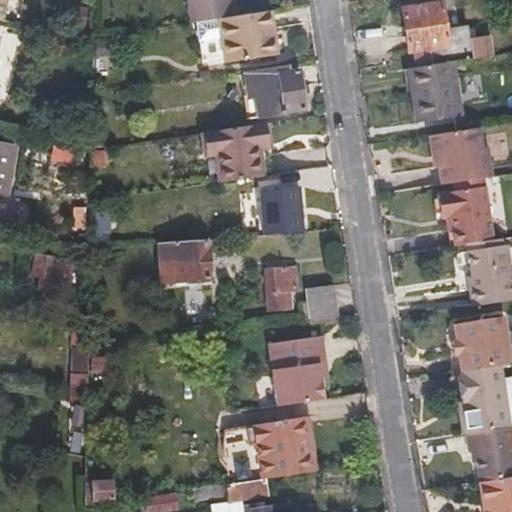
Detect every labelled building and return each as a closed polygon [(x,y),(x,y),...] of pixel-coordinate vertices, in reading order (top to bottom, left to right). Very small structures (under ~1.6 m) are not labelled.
[(187,0),(191,25),(217,20),(234,18),(230,0),(187,0)] [(400,11),(406,51),(409,50),(445,46),(443,35),(438,5),(400,11)] [(84,11),(67,7),(64,26),(81,29),(84,11)] [(217,20),(225,64),(268,57),(266,43),(272,42),(268,13),(234,18),(217,20)] [(409,50),(412,70),(451,64),(480,59),(477,38),(464,40),(463,33),(443,35),(445,46),(409,50)] [(266,43),(268,57),(275,56),(272,42),(266,43)] [(412,70),(409,70),(417,125),(459,118),(451,64),(412,70)] [(254,73),(257,93),(269,91),(271,104),(280,102),(283,117),(301,114),(295,75),(286,76),(285,68),(254,73)] [(76,98),(75,129),(90,129),(90,98),(76,98)] [(200,136),(203,159),(216,157),(220,186),(262,179),(258,151),(267,149),(264,126),(200,136)] [(477,128),(426,136),(428,149),(435,155),(439,184),(451,182),(469,180),(490,176),(485,145),(479,146),(477,128)] [(0,193),(4,195),(13,148),(0,145),(0,193)] [(52,148),(49,162),(68,166),(71,152),(52,148)] [(469,180),(451,182),(451,188),(470,185),(469,180)] [(451,188),(435,191),(439,216),(446,215),(452,246),(462,244),(490,239),(481,183),(470,185),(451,188)] [(260,187),(260,233),(304,233),(303,187),(260,187)] [(166,210),(171,248),(205,245),(202,214),(181,217),(180,208),(166,210)] [(139,212),(143,250),(163,249),(171,248),(166,210),(139,212)] [(75,211),(74,230),(83,231),(84,211),(75,211)] [(462,244),(463,250),(503,244),(502,238),(490,239),(462,244)] [(503,244),(463,250),(469,287),(466,288),(469,306),(511,299),(511,276),(509,277),(503,244)] [(163,249),(166,277),(174,276),(176,292),(209,289),(205,245),(171,248),(163,249)] [(235,248),(237,265),(263,262),(262,246),(235,248)] [(40,256),(36,278),(54,282),(52,294),(70,298),(78,264),(40,256)] [(261,274),(265,314),(279,312),(277,296),(292,293),(289,270),(261,274)] [(304,292),(308,324),(336,319),(331,289),(304,292)] [(192,312),(193,329),(213,326),(210,296),(199,297),(201,311),(192,312)] [(455,352),(458,371),(498,364),(508,363),(500,314),(451,322),(453,339),(449,339),(451,353),(455,352)] [(73,332),(72,403),(85,406),(87,335),(73,332)] [(322,373),(317,342),(265,350),(272,393),(275,392),(278,412),(321,405),(316,374),(322,373)] [(92,365),(92,379),(110,378),(109,364),(92,365)] [(455,371),(463,433),(506,427),(511,425),(511,376),(500,378),(498,364),(458,371),(455,371)] [(300,420),(292,421),(300,476),(308,475),(300,420)] [(300,476),(292,421),(245,428),(217,432),(213,457),(219,472),(219,488),(300,476)] [(472,449),(476,482),(511,476),(511,464),(506,427),(463,433),(465,450),(472,449)] [(64,453),(54,503),(64,506),(62,511),(83,511),(85,457),(64,453)] [(511,511),(511,476),(476,482),(480,511),(511,511)] [(91,484),(92,499),(111,499),(110,483),(91,484)] [(144,504),(144,511),(173,511),(172,500),(144,504)]
